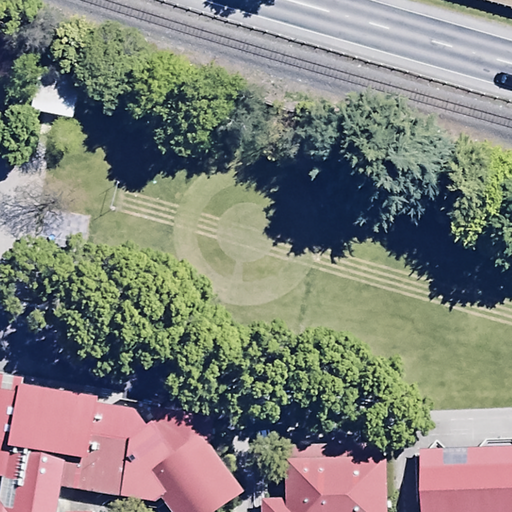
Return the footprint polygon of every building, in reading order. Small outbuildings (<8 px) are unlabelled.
[(37,216),(32,254),(62,258),(67,220),(37,216)] [(212,426),(0,388),(0,476),(159,503),(165,511),(229,511),(250,499),(211,450),(212,426)] [(389,511),(389,452),(288,454),(289,501),(265,501),(265,511),(389,511)] [(511,511),(511,462),(423,464),(423,511),(511,511)] [(51,511),(51,501),(0,501),(0,511),(51,511)]
